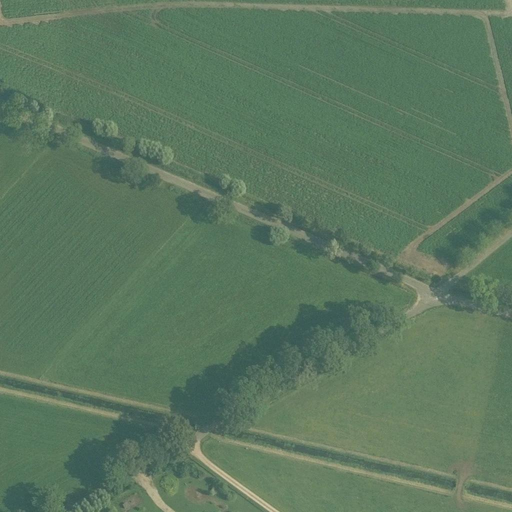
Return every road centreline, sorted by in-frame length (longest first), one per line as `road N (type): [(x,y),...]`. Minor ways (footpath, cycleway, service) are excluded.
road 1 (unclassified): [(434,296),(0,99)]
road 2 (unclassified): [(64,511),(434,296)]
